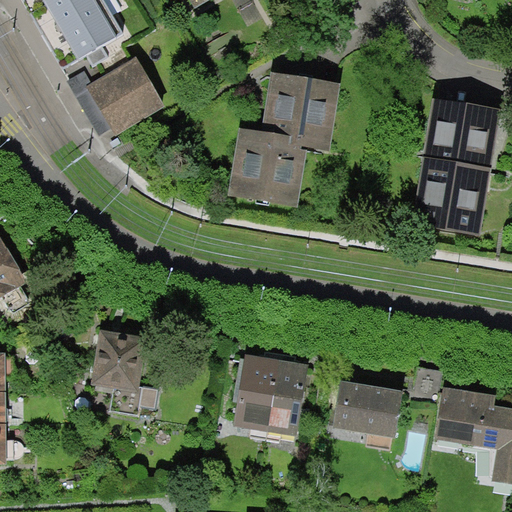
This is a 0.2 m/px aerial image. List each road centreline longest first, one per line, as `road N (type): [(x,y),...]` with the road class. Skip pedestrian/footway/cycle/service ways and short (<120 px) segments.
road 1 (residential): [(0,121),(80,204),(159,253),(263,280),(511,320)]
road 2 (residential): [(389,0),(392,15),(426,54),(468,75),(511,81)]
